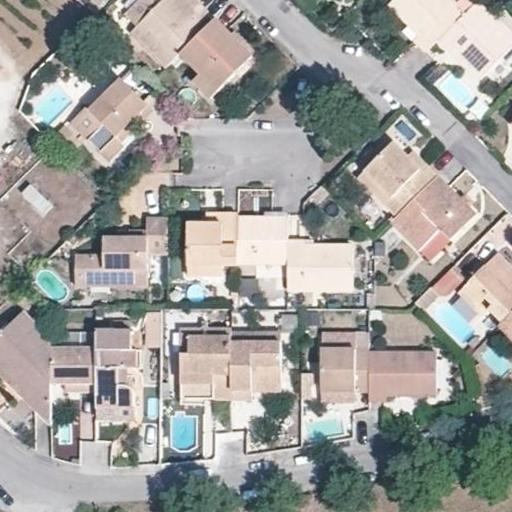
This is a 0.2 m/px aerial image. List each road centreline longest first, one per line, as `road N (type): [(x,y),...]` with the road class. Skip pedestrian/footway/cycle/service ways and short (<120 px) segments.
road 1 (residential): [(511,426),(369,465),(107,498),(53,487),(0,450)]
road 2 (residential): [(511,192),(418,98),(365,75),(339,75)]
road 3 (residential): [(339,75),(297,153),(213,153)]
